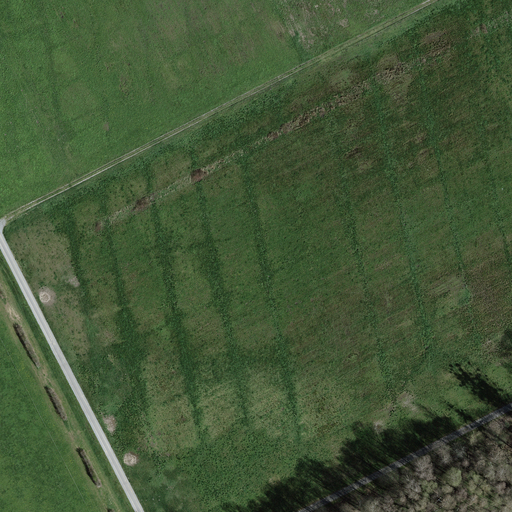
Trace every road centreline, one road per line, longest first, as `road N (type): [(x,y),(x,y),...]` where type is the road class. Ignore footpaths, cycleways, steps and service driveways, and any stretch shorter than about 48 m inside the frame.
road 1 (track): [(0,223),(437,0)]
road 2 (track): [(0,238),(140,511)]
road 3 (track): [(310,511),(511,408)]
